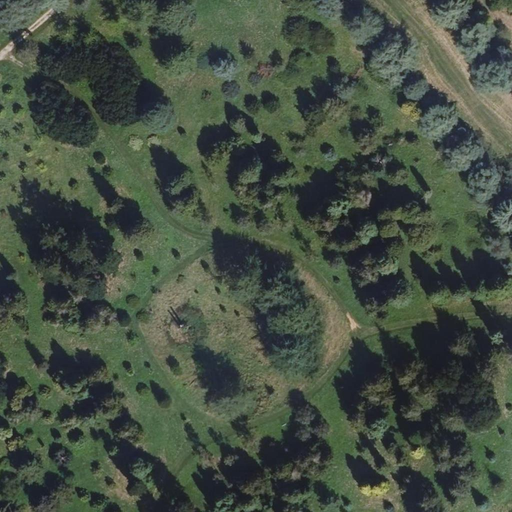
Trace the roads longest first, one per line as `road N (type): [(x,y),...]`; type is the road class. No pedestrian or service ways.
road 1 (track): [(173,239),(112,131),(83,100),(6,59)]
road 2 (track): [(197,436),(144,402),(119,345),(130,284),(173,239)]
road 3 (track): [(173,239),(228,225),(282,241),(321,283),(333,338)]
road 4 (track): [(333,338),(312,397),(289,420),(229,440),(197,436)]
road 5 (track): [(511,316),(333,338)]
road 6 (track): [(511,137),(406,0)]
